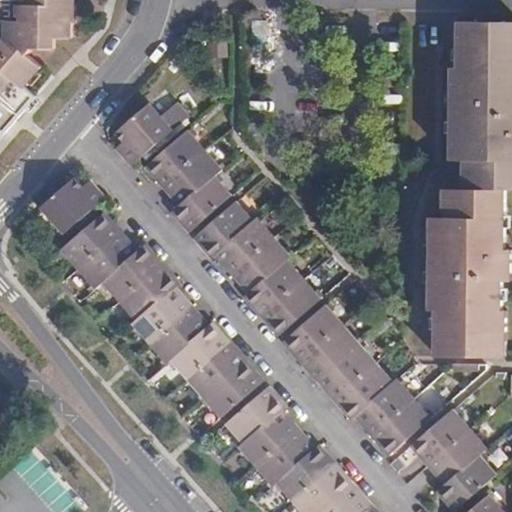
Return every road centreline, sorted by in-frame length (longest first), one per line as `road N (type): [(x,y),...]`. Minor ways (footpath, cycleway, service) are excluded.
road 1 (residential): [(70,127),(395,511)]
road 2 (primary): [(186,511),(0,285)]
road 3 (primary): [(0,351),(158,511)]
road 4 (residential): [(70,127),(136,47),(155,0)]
